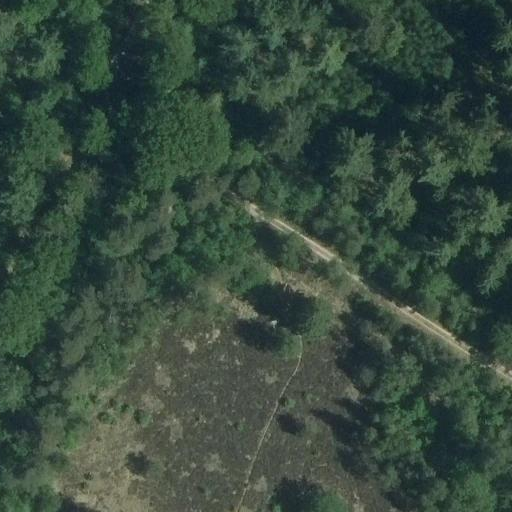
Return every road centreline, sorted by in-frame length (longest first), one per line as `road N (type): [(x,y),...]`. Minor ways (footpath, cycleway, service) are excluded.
road 1 (track): [(264,217),(511,373)]
road 2 (track): [(95,114),(0,306)]
road 3 (track): [(151,0),(95,114)]
road 4 (track): [(95,114),(202,179)]
